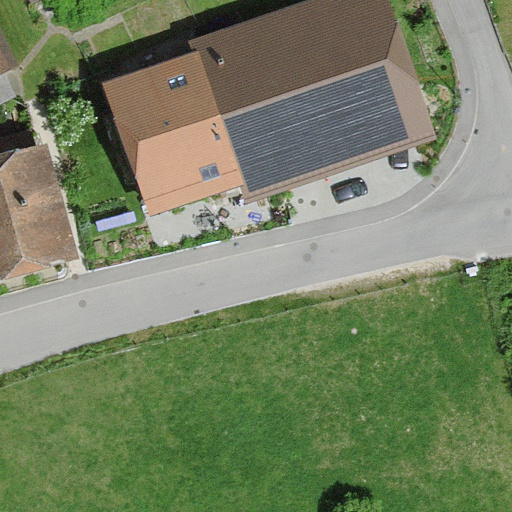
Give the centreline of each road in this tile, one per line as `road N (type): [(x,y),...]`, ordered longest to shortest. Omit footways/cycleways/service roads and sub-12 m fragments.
road 1 (unclassified): [(0,344),(116,310),(511,222)]
road 2 (residential): [(462,0),(511,131)]
